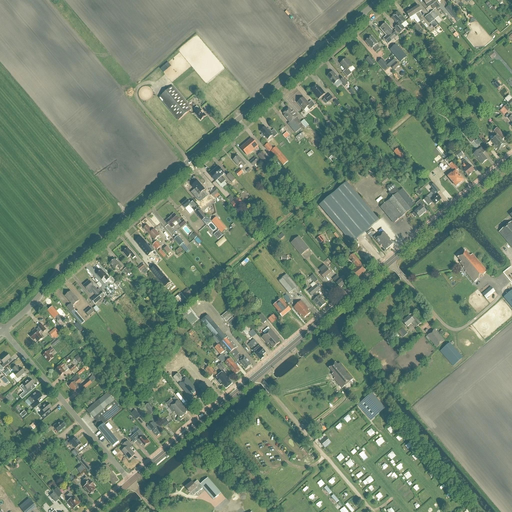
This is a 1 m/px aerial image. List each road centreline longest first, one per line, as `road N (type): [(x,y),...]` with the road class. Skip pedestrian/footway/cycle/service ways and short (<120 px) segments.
road 1 (unclassified): [(2,330),(56,273),(378,0)]
road 2 (tertiary): [(130,482),(511,159)]
road 3 (residential): [(130,482),(2,330)]
